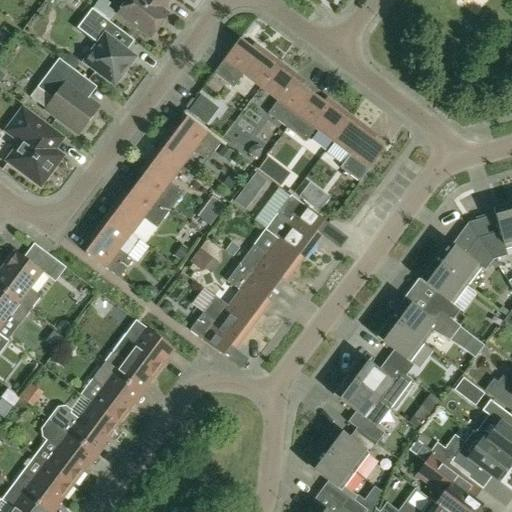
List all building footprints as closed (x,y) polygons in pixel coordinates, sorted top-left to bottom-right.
[(161,11),(168,0),(129,0),(118,15),(150,39),(167,16),(161,11)] [(114,87),(135,58),(120,47),(128,38),(91,10),(76,30),(97,45),(83,64),(114,87)] [(279,64),(253,45),(250,49),(239,41),(238,42),(213,75),(233,89),(243,76),(260,89),(279,64)] [(58,60),(36,89),(53,101),(45,111),(78,135),(97,109),(79,95),(88,82),(58,60)] [(312,95),(301,87),(304,83),(279,64),(260,89),(277,102),(267,115),(286,129),(312,95)] [(351,118),(326,99),(323,104),(312,95),(286,129),(305,144),(315,130),(332,143),(351,118)] [(199,96),(187,112),(205,126),(217,110),(199,96)] [(48,130),(22,111),(6,132),(21,144),(7,162),(39,186),(61,158),(40,142),(48,130)] [(373,141),(376,137),(351,118),(332,143),(350,156),(339,169),(359,184),(384,150),(373,141)] [(220,144),(186,119),(178,129),(174,126),(156,150),(181,168),(193,152),(206,162),(220,144)] [(169,184),(181,168),(156,150),(139,173),(143,176),(135,186),(169,212),(183,194),(169,184)] [(267,182),(256,174),(246,188),(256,196),(267,182)] [(169,212),(135,186),(128,196),(124,193),(106,217),(131,235),(143,220),(156,230),(169,212)] [(316,233),(324,222),(290,197),(264,231),(278,241),(303,259),(320,236),(316,233)] [(511,248),(511,204),(492,210),(499,233),(478,239),(493,261),(506,257),(504,251),(511,248)] [(119,251),(131,235),(106,217),(88,240),(93,243),(85,254),(119,280),(132,261),(119,251)] [(285,283),(303,259),(278,241),(264,231),(239,264),(274,290),(281,280),(285,283)] [(466,288),(480,269),(484,272),(493,261),(478,239),(464,257),(447,244),(433,262),(466,288)] [(190,253),(182,247),(175,258),(182,263),(190,253)] [(29,264),(42,273),(45,275),(55,262),(50,258),(40,250),(29,264)] [(199,270),(208,257),(199,250),(189,263),(199,270)] [(30,290),(42,273),(29,264),(14,252),(0,270),(0,289),(29,312),(40,298),(30,290)] [(453,306),(466,288),(433,262),(419,281),(436,294),(429,304),(449,319),(449,320),(452,322),(460,311),(453,306)] [(266,300),(274,290),(239,264),(226,282),(240,292),(228,308),(252,327),(270,303),(266,300)] [(29,312),(0,289),(0,328),(8,318),(19,326),(29,312)] [(235,350),(252,327),(228,308),(214,298),(189,332),(223,358),(231,347),(235,350)] [(441,330),(449,320),(449,319),(429,304),(421,314),(403,301),(389,320),(423,345),(437,327),(441,330)] [(409,364),(423,345),(389,320),(375,338),(393,352),(385,362),(406,377),(406,376),(413,367),(409,364)] [(73,327),(67,323),(60,323),(57,328),(66,336),(73,327)] [(129,387),(141,395),(174,351),(146,330),(136,343),(125,335),(113,352),(102,366),(129,387)] [(412,381),(406,376),(406,377),(385,362),(378,372),(360,359),(346,377),(390,410),(403,391),(412,381)] [(122,397),(129,387),(102,366),(91,381),(102,389),(90,405),(118,426),(133,405),(122,397)] [(376,428),(390,410),(346,377),(332,396),(355,413),(347,423),(356,430),(376,445),(384,434),(376,428)] [(511,381),(510,384),(502,377),(497,383),(493,380),(484,392),(511,413),(511,412),(511,381)] [(462,397),(471,385),(462,379),(453,391),(462,397)] [(400,418),(420,391),(411,384),(390,411),(400,418)] [(33,387),(25,402),(37,409),(45,394),(33,387)] [(19,398),(8,390),(2,399),(13,407),(19,398)] [(418,432),(440,403),(429,395),(408,424),(418,432)] [(118,426),(90,405),(80,418),(70,410),(65,406),(58,407),(48,420),(95,456),(97,457),(97,456),(95,455),(102,446),(103,446),(118,426)] [(511,433),(509,431),(511,426),(511,418),(497,407),(482,426),(492,434),(485,442),(485,443),(511,462),(510,463),(511,463),(511,433)] [(73,486),(95,456),(48,420),(41,429),(42,438),(46,441),(57,449),(45,465),(73,486)] [(354,474),(376,445),(356,430),(348,440),(335,429),(321,448),(354,474)] [(485,443),(485,442),(472,433),(451,462),(470,477),(477,467),(496,481),(510,463),(511,462),(485,443)] [(344,487),(354,474),(321,448),(306,467),(346,497),(339,507),(345,511),(367,511),(353,501),(357,496),(344,487)] [(477,511),(481,507),(460,491),(468,480),(434,454),(416,476),(443,496),(435,506),(438,508),(439,508),(443,511),(477,511)] [(44,511),(53,511),(73,486),(45,465),(33,481),(22,473),(11,487),(40,508),(44,511)] [(44,511),(40,508),(11,487),(1,501),(0,501),(0,511),(44,511)]
